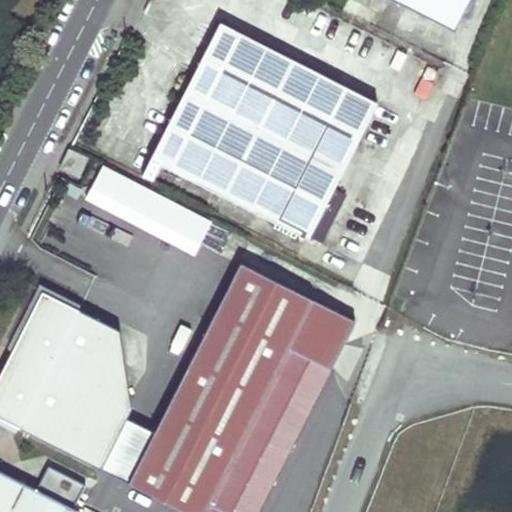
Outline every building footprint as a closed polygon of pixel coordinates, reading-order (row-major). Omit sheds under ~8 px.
[(396,0),(460,32),(475,0),(396,0)] [(308,239),(378,103),(221,23),(151,158),(308,239)] [(88,159),(70,150),(63,163),(61,167),(79,176),(88,159)] [(196,255),(213,219),(100,165),(83,200),(196,255)] [(214,497),(242,511),(257,511),(356,320),(241,261),(165,410),(239,448),(214,497)] [(140,459),(214,497),(239,448),(165,410),(140,459)] [(78,511),(79,511),(0,470),(0,511),(78,511)]
